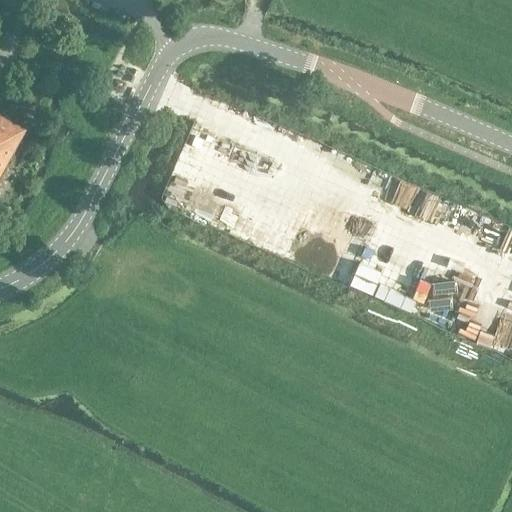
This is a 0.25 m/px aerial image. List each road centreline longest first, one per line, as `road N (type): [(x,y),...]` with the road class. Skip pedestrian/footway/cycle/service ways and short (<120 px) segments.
road 1 (tertiary): [(511,147),(328,71),(211,36),(170,51)]
road 2 (tertiary): [(170,51),(71,243),(0,290)]
